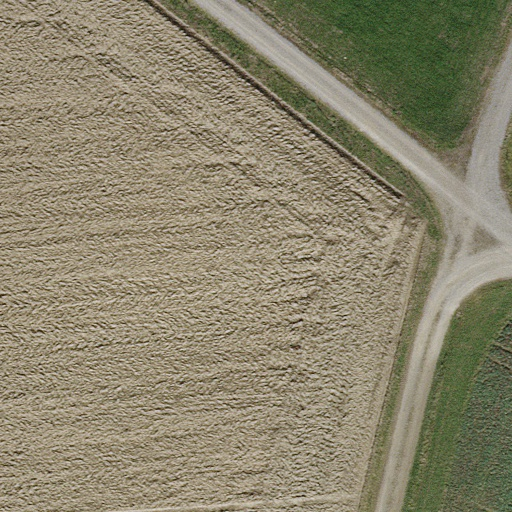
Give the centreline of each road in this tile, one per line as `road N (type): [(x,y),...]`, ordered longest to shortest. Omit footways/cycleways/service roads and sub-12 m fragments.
road 1 (track): [(511,66),(386,511)]
road 2 (track): [(511,238),(219,0)]
